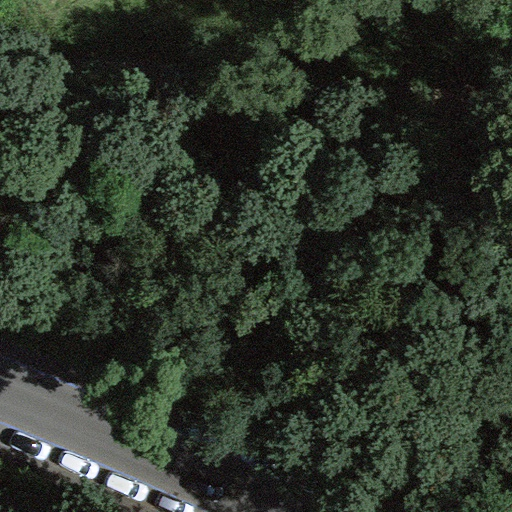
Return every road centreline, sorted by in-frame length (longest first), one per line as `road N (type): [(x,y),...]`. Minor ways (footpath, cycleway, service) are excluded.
road 1 (track): [(0,84),(59,75),(511,94)]
road 2 (secondary): [(273,511),(0,392)]
